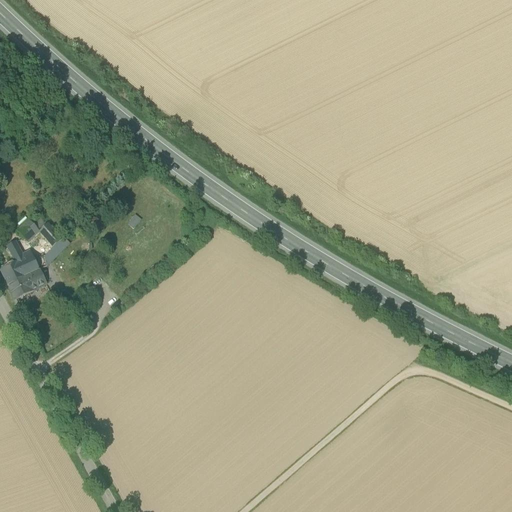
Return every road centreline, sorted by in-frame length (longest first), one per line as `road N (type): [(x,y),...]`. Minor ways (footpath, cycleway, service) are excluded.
road 1 (secondary): [(0,12),(150,150),(235,212),(395,310),(511,364)]
road 2 (track): [(511,406),(411,365),(243,511)]
road 3 (residential): [(0,300),(110,511)]
